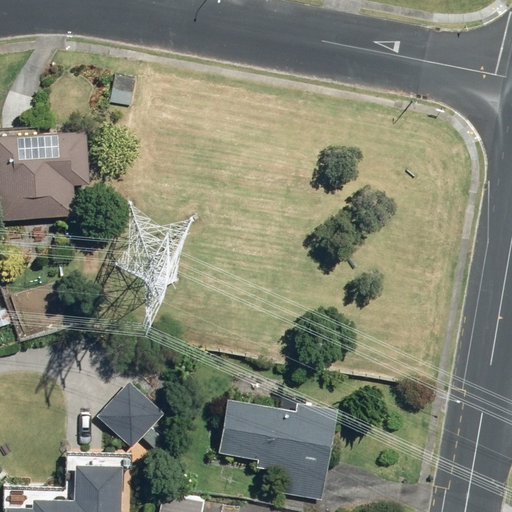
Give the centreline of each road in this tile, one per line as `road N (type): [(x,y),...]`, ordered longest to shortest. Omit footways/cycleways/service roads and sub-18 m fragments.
road 1 (residential): [(511,78),(74,0)]
road 2 (tertiary): [(511,253),(488,386)]
road 3 (tertiary): [(488,386),(466,511)]
